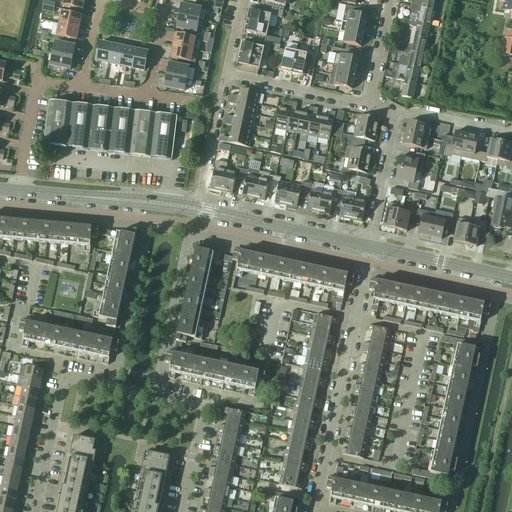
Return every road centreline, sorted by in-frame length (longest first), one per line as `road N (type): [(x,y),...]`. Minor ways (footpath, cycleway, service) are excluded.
road 1 (residential): [(325,454),(394,469),(423,335),(354,319)]
road 2 (residential): [(179,511),(202,406),(65,378)]
road 3 (residential): [(147,96),(160,20),(109,5),(95,14),(81,88)]
road 4 (tertiary): [(195,207),(19,190)]
road 5 (tertiary): [(367,246),(195,207)]
road 6 (residential): [(224,73),(369,101)]
road 7 (tertiary): [(511,277),(367,246)]
road 8 (residential): [(325,454),(354,319)]
road 9 (residential): [(195,207),(224,73)]
road 10 (residential): [(35,511),(65,378)]
road 11 (residential): [(395,115),(367,246)]
